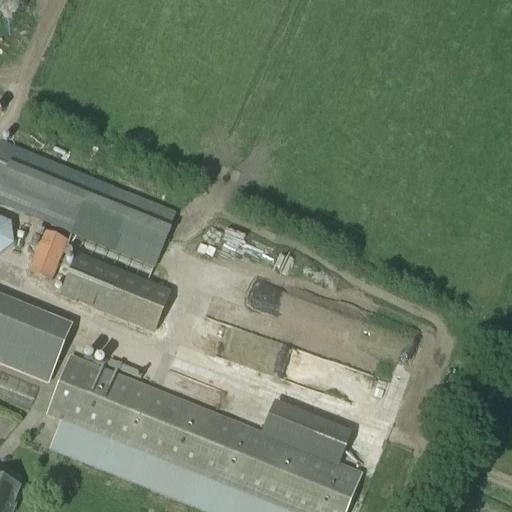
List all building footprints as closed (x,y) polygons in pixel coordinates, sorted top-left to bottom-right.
[(0,143),(0,206),(70,235),(67,242),(44,232),(27,274),(52,284),(67,248),(149,282),(176,214),(103,185),(14,149),(0,143)] [(0,255),(14,246),(10,225),(0,220),(0,255)] [(154,336),(171,293),(77,255),(59,297),(154,336)] [(264,280),(253,310),(305,328),(316,299),(264,280)] [(69,328),(0,299),(0,365),(45,384),(69,328)] [(72,360),(48,417),(62,423),(51,451),(200,511),(346,511),(361,478),(330,466),(260,437),(257,436),(72,360)] [(0,511),(11,511),(20,490),(0,482),(0,511)]
